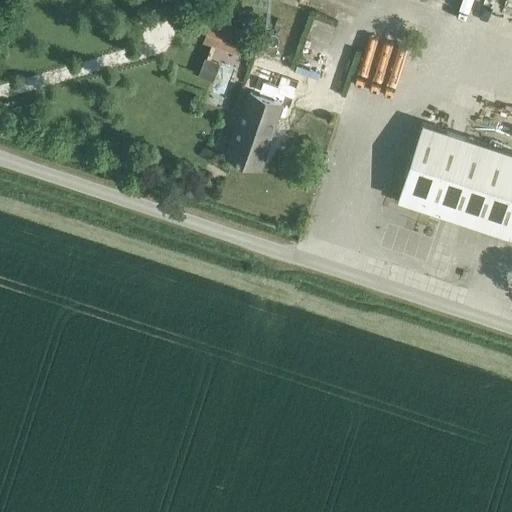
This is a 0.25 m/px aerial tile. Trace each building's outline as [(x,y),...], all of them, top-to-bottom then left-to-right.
[(511,55),(511,20),(494,36),(511,55)] [(245,35),(217,26),(211,43),(239,52),(245,35)] [(201,69),(213,74),(219,57),(207,53),(201,69)] [(362,82),(368,59),(359,56),(352,79),(362,82)] [(304,84),(266,70),(258,93),(297,106),(304,84)] [(246,110),(229,158),(256,167),(261,154),(264,155),(276,121),(277,118),(284,120),(289,107),(282,105),(252,94),(246,110)] [(397,199),(511,237),(511,235),(511,151),(422,122),(397,199)]
